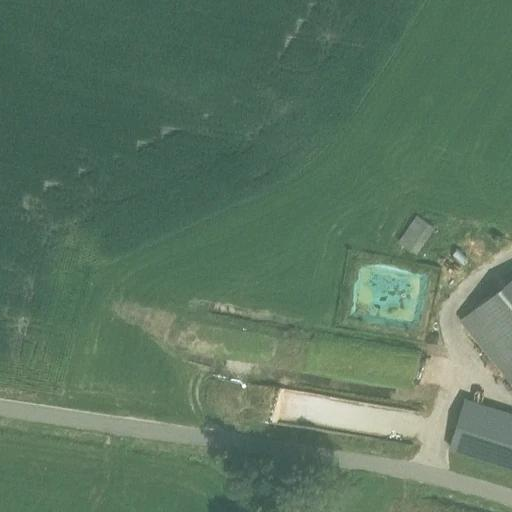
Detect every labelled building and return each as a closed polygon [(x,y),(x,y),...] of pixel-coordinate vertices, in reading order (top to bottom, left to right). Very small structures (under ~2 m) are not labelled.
[(399,241),(417,253),(435,226),(417,214),(399,241)] [(511,275),(459,318),(511,382),(511,275)] [(304,369),(310,340),(298,338),(292,367),(304,369)] [(449,447),(511,467),(511,410),(465,396),(449,447)] [(355,435),(360,401),(347,400),(343,433),(355,435)]
